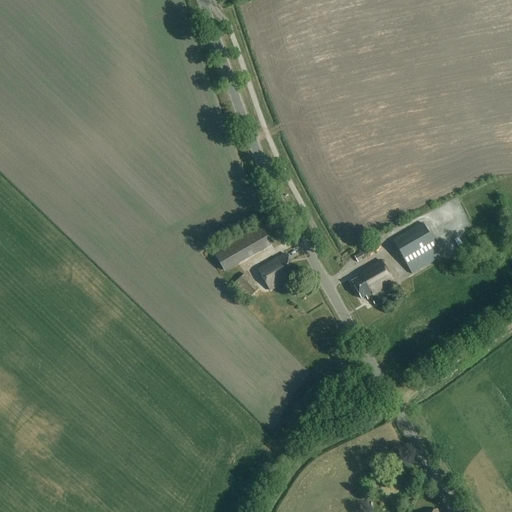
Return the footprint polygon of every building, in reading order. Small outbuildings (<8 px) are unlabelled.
[(412,275),(443,258),(424,224),(393,241),(412,275)] [(245,275),(244,277),(240,280),(231,270),(272,246),(261,226),(213,254),(222,271),(220,273),(247,302),(259,291),(245,275)] [(354,257),(358,263),(367,258),(363,252),(354,257)] [(286,253),(259,269),(271,290),(290,279),(291,280),(299,275),(286,253)] [(364,278),(354,284),(363,301),(368,299),(369,301),(373,299),(377,306),(383,302),(382,301),(384,300),(380,294),(396,285),(382,262),(364,273),(364,278)]
